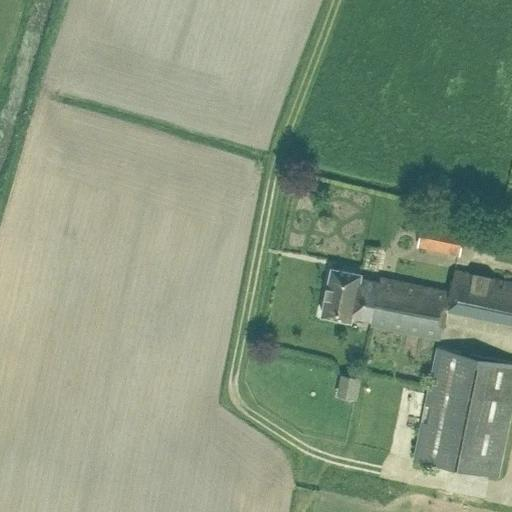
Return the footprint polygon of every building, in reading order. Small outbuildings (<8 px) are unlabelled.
[(458,254),(464,224),(423,215),(417,244),(458,254)] [(360,270),(331,264),(322,313),(351,319),(352,314),(372,318),(371,323),(440,337),(446,307),(511,320),(511,281),(456,269),(452,289),(380,274),(379,279),(359,275),(360,270)] [(511,405),(511,360),(438,345),(414,457),(498,474),(511,405)] [(357,396),(360,374),(340,370),(336,393),(357,396)] [(394,423),(401,386),(372,381),(357,465),(386,470),(395,424),(394,423)] [(385,495),(381,511),(418,511),(421,501),(385,495)]
